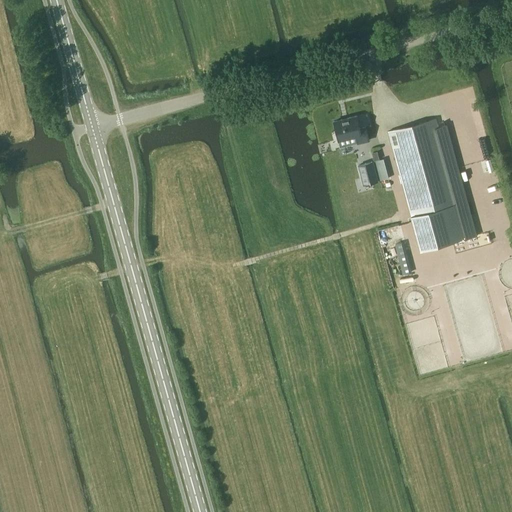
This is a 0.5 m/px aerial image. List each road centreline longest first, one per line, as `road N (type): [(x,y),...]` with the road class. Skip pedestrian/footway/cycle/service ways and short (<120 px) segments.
road 1 (unclassified): [(91,127),(511,15)]
road 2 (tertiary): [(199,511),(91,127)]
road 3 (tertiary): [(91,127),(56,0)]
